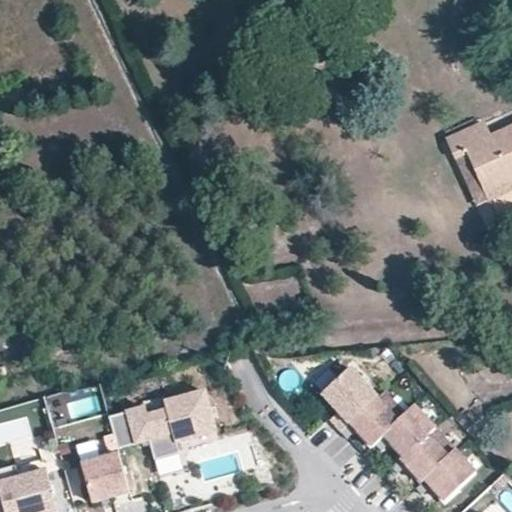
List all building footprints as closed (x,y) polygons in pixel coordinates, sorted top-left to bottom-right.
[(511,128),(490,139),(483,124),(445,141),(454,161),(466,156),(477,181),(483,192),(511,178),(511,128)] [(477,181),(466,156),(454,161),(465,186),(477,181)] [(488,204),(511,192),(511,178),(483,192),(488,204)] [(378,399),(350,369),(322,395),(338,413),(329,421),(341,433),(350,424),(378,399)] [(178,443),(218,432),(207,392),(166,403),(168,411),(149,416),(147,408),(111,418),(119,449),(143,442),(151,440),(152,445),(156,460),(181,453),(178,443)] [(378,399),(350,424),(356,431),(372,449),(375,446),(384,438),(390,444),(403,458),(400,460),(406,467),(422,485),(425,482),(431,489),(446,504),(476,476),(414,408),(405,416),(384,393),(378,399)] [(149,416),(168,411),(166,403),(147,408),(149,416)] [(487,432),(469,412),(459,422),(477,441),(487,432)] [(356,431),(350,424),(341,433),(347,440),(356,431)] [(384,438),(375,446),(380,452),(390,444),(384,438)] [(93,503),(131,493),(121,455),(83,465),(93,503)] [(406,467),(400,460),(391,469),(397,475),(406,467)] [(0,495),(5,511),(4,511),(57,511),(47,472),(19,480),(16,468),(0,471),(0,495)] [(422,497),(431,489),(425,482),(422,485),(416,491),(422,497)]
